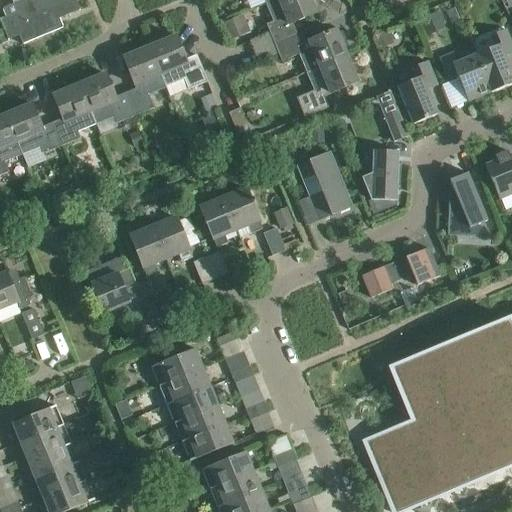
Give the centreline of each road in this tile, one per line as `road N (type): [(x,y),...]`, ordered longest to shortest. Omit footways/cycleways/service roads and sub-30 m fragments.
road 1 (residential): [(345,511),(257,316),(260,299),(271,285),(422,217),(441,150),(511,121)]
road 2 (residential): [(0,87),(112,43),(128,0)]
